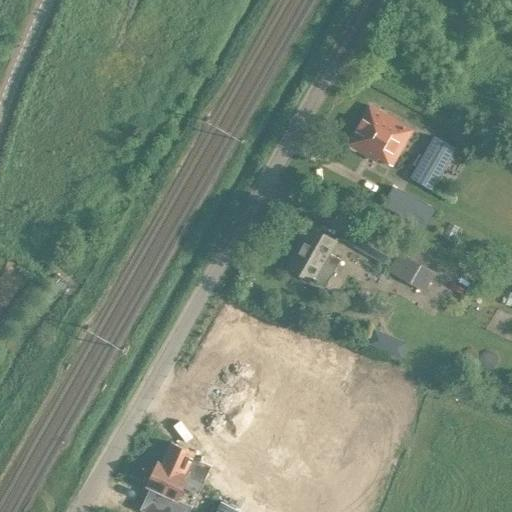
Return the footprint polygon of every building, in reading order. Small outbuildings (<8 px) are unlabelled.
[(345,142),(348,144),(349,147),(353,150),(356,149),(374,160),(377,156),(386,162),(387,161),(391,164),(412,128),(368,99),(365,106),(357,120),(345,142)] [(408,176),(431,188),(455,146),(433,133),(408,176)] [(381,203),(424,227),(435,207),(391,183),(381,203)] [(314,280),(315,279),(322,284),(331,269),(338,257),(327,251),(334,239),(309,225),(295,250),(294,249),(285,265),(310,279),(311,278),(314,280)] [(355,226),(347,240),(381,260),(389,246),(355,226)] [(428,269),(402,254),(392,271),(418,286),(428,269)] [(374,328),(368,343),(383,349),(387,341),(383,332),(374,328)] [(157,459),(156,460),(187,475),(202,481),(210,465),(198,460),(199,458),(192,454),(193,451),(169,439),(159,460),(157,459)] [(176,499),(182,487),(196,494),(202,482),(187,475),(156,460),(146,485),(176,499)] [(217,503),(213,511),(248,511),(220,499),(217,503)]
